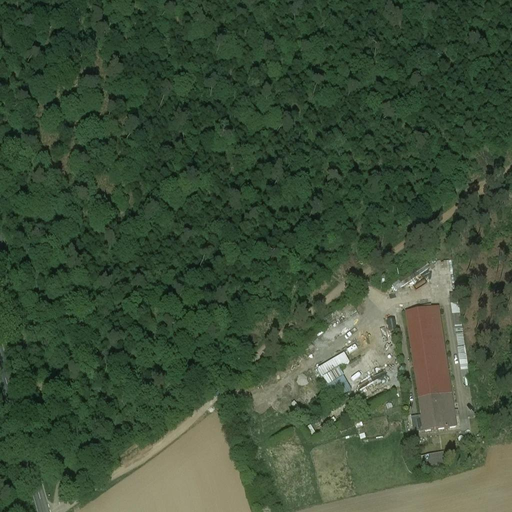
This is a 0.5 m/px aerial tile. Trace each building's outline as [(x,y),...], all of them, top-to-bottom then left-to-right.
[(456,429),(438,310),(405,315),(421,418),(411,419),(414,435),(423,433),(424,434),(456,429)] [(344,376),(340,369),(350,362),(344,353),(318,368),(328,385),(344,376)] [(386,371),(360,383),(363,389),(389,377),(386,371)] [(311,425),(307,427),(312,438),(316,436),(311,425)] [(451,469),(446,451),(429,455),(433,474),(451,469)]
